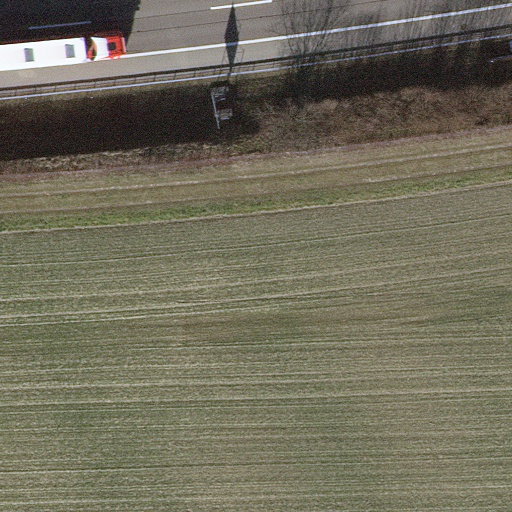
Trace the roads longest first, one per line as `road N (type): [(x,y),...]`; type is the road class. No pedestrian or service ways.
road 1 (track): [(0,213),(148,210),(511,157)]
road 2 (motorway): [(0,32),(289,0)]
